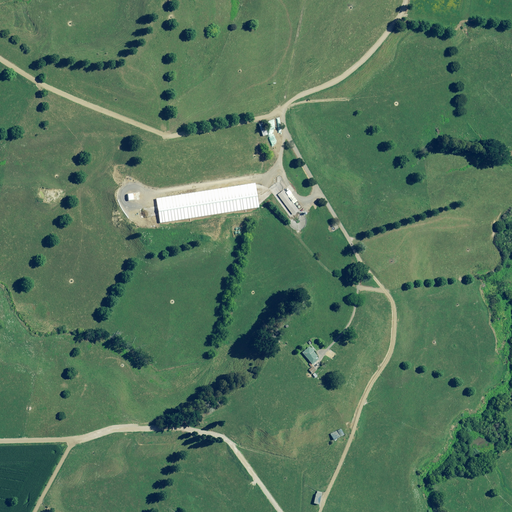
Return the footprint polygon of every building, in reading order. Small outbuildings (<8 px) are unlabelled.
[(263,122),(258,124),(262,136),(268,135),(263,122)] [(296,202),(297,201),(291,193),(288,196),(283,190),(277,195),(292,215),(298,210),(301,208),(296,202)] [(313,351),(309,346),(302,353),(312,365),(318,359),(316,357),(316,356),(313,352),(313,351)] [(344,435),(341,429),(330,434),(333,440),(344,435)] [(321,493),(317,491),(316,494),(315,494),(313,504),(318,505),(321,493)]
